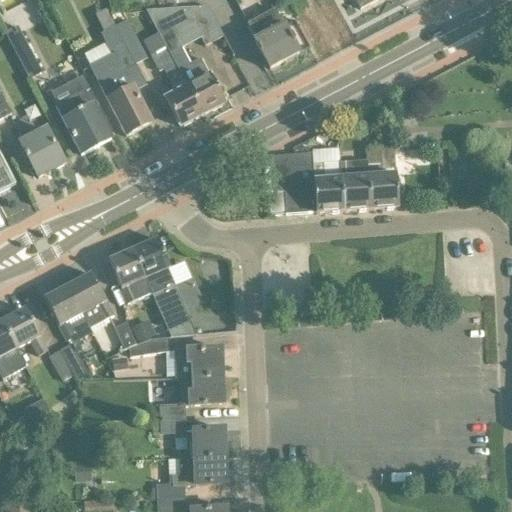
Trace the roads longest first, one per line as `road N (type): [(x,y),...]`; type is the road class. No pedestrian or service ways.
road 1 (residential): [(511,424),(502,245),(492,226),(249,242)]
road 2 (tertiary): [(167,180),(510,0)]
road 3 (residential): [(249,242),(258,511)]
road 4 (tertiary): [(0,268),(167,180)]
